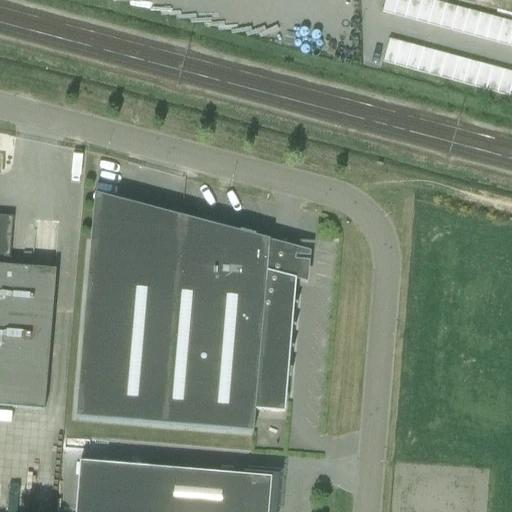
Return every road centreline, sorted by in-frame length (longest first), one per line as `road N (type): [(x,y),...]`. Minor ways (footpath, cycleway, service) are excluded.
road 1 (unclassified): [(0,117),(329,203)]
road 2 (unclassified): [(367,511),(388,279),(381,238),(329,203)]
